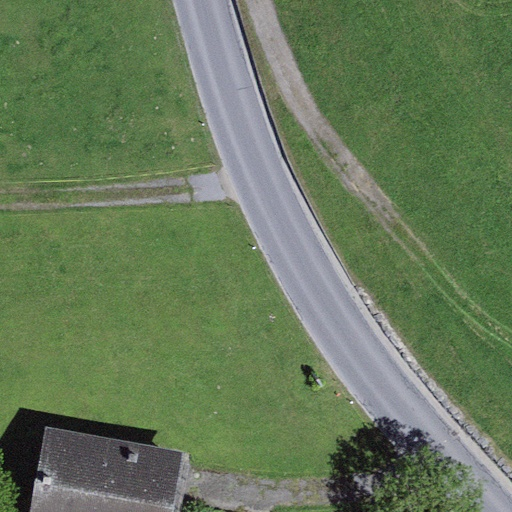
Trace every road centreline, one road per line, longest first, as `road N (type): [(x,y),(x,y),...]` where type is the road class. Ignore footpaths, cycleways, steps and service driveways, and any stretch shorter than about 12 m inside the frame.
road 1 (tertiary): [(199,0),(259,188),(310,285),(498,511)]
road 2 (track): [(0,206),(259,188)]
